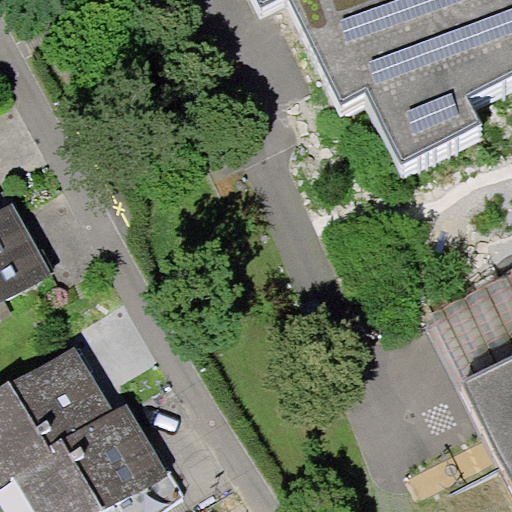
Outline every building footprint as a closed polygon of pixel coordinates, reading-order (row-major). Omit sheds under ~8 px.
[(511,0),(226,0),(245,38),(274,23),(328,133),(353,121),(383,182),(465,142),(456,124),(511,95),(511,0)] [(1,209),(0,209),(0,302),(52,273),(12,203),(1,209)] [(0,481),(12,474),(116,412),(75,345),(0,390),(0,481)] [(511,511),(511,374),(449,405),(501,511),(511,511)] [(116,412),(12,474),(35,511),(102,511),(168,472),(126,404),(116,412)]
